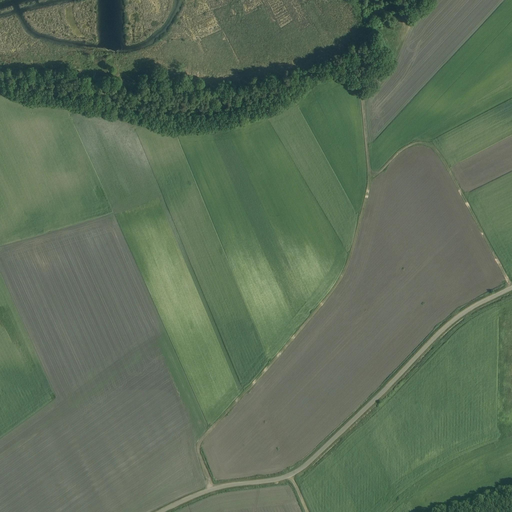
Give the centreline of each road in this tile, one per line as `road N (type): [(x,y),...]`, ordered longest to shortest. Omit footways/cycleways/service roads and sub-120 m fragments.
road 1 (unclassified): [(157,511),(212,489),(298,470),(448,324),(511,287)]
road 2 (track): [(212,489),(198,442),(336,285),(369,180)]
road 3 (track): [(296,96),(239,121),(174,129),(0,89)]
road 4 (track): [(511,288),(432,145),(409,145),(369,180)]
